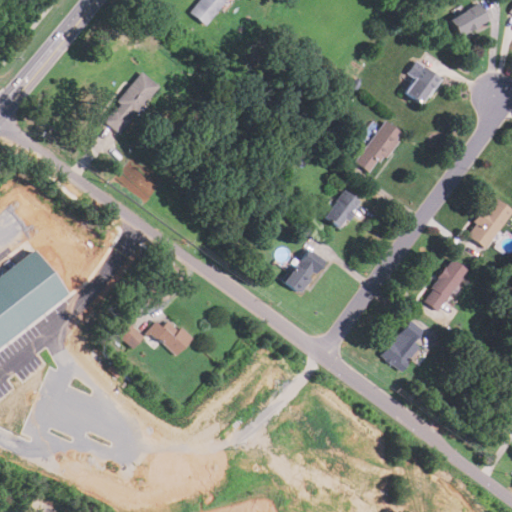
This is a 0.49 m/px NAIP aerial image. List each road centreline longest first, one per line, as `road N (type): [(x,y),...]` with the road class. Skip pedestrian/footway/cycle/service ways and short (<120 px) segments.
road 1 (residential): [(0,121),(511,497)]
road 2 (residential): [(321,355),(484,133),(494,95)]
road 3 (tertiary): [(0,109),(91,0)]
